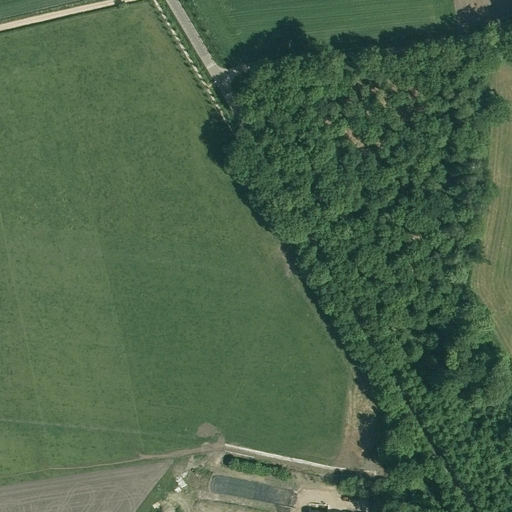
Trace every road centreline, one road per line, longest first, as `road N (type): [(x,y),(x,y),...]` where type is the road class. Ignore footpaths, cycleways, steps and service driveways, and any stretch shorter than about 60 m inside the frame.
road 1 (unclassified): [(479,511),(219,80)]
road 2 (unclassified): [(219,80),(262,63),(482,34)]
road 3 (track): [(128,0),(0,29)]
